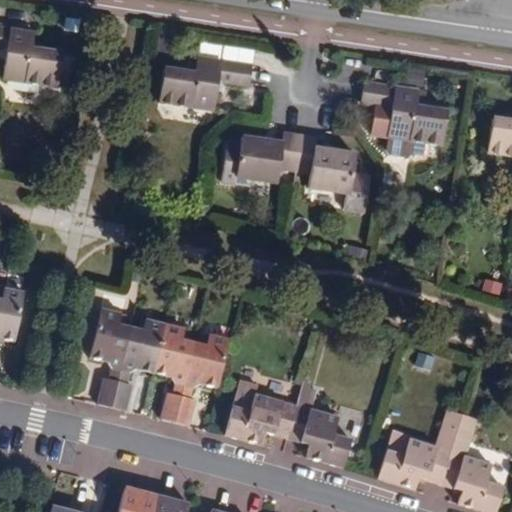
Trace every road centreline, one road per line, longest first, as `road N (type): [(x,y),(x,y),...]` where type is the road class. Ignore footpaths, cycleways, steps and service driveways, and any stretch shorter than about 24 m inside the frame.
road 1 (residential): [(0,419),(268,476),(381,511)]
road 2 (tertiary): [(511,34),(316,4)]
road 3 (residential): [(316,4),(292,131)]
